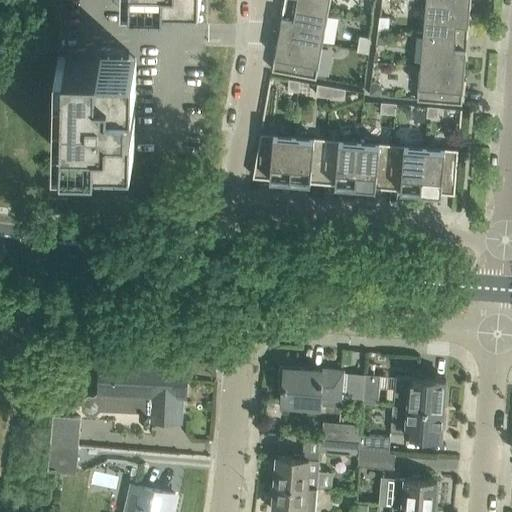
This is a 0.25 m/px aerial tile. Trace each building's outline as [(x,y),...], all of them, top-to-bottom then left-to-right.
[(329,0),(284,0),(284,3),(328,11),(329,0)] [(470,3),(435,0),(425,0),(423,32),(468,36),(470,3)] [(322,43),(328,11),(284,3),(278,35),(322,43)] [(379,16),(378,28),(389,29),(390,17),(379,16)] [(387,45),(389,29),(378,28),(376,43),(387,45)] [(468,36),(423,32),(420,65),(465,68),(468,36)] [(316,76),(322,43),(278,35),(272,68),(316,76)] [(356,50),(368,52),(370,36),(358,35),(356,50)] [(129,113),(130,93),(135,93),(136,57),(100,56),(100,53),(67,53),(59,53),(58,53),(56,150),(65,150),(65,151),(98,151),(98,149),(134,149),(135,113),(129,113)] [(465,68),(420,65),(417,98),(462,102),(465,68)] [(298,90),(299,79),(289,78),(288,89),(298,90)] [(371,82),(369,94),(380,95),(381,87),(378,83),(371,82)] [(316,95),(330,97),(331,85),(318,83),(316,95)] [(345,88),(331,85),(330,97),(330,98),(344,99),(345,88)] [(395,113),(396,102),(382,101),(381,112),(395,113)] [(438,106),(428,105),(427,115),(437,116),(438,106)] [(253,175),(290,178),(294,134),(261,131),(253,175)] [(294,134),(290,178),(323,181),(327,136),(294,134)] [(359,139),(327,136),(323,181),(356,184),(359,139)] [(359,139),(356,184),(388,187),(392,142),(359,139)] [(425,145),(392,142),(388,187),(421,189),(425,145)] [(425,145),(421,189),(455,192),(458,147),(425,145)] [(135,359),(101,357),(100,391),(95,395),(88,395),(83,400),(83,407),(87,412),(94,412),(100,407),(149,410),(149,414),(147,414),(147,417),(180,419),(181,394),(185,394),(186,365),(135,363),(135,359)] [(285,365),(283,400),(319,403),(320,395),(363,399),(365,372),(342,370),(285,365)] [(363,399),(363,400),(378,402),(380,374),(365,372),(363,399)] [(446,378),(396,374),(394,404),(443,408),(446,378)] [(443,408),(394,404),(392,432),(441,435),(443,408)] [(53,414),(50,445),(78,447),(81,416),(53,414)] [(390,434),(360,432),(360,439),(358,450),(395,453),(395,449),(389,449),(390,434)] [(319,449),(319,450),(358,453),(358,450),(360,439),(320,436),(319,449)] [(78,447),(50,445),(48,470),(76,472),(78,447)] [(395,453),(358,450),(358,453),(358,465),(394,468),(395,453)] [(278,455),(276,484),(316,487),(318,458),(309,458),(309,457),(278,455)] [(395,477),(393,505),(434,508),(437,479),(406,477),(405,478),(395,477)] [(170,511),(175,493),(133,484),(127,511),(170,511)] [(314,511),(316,487),(276,484),(273,510),(291,511),(314,511)]
